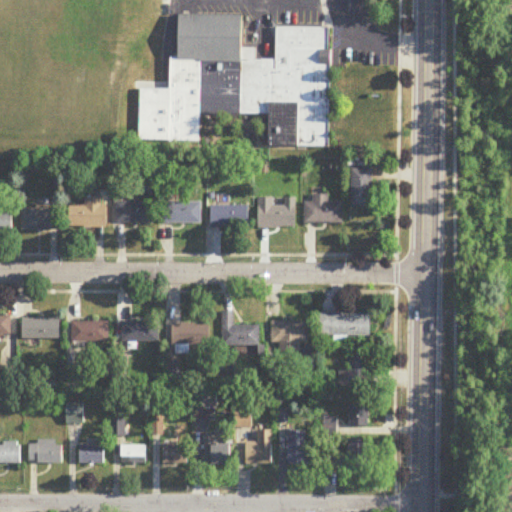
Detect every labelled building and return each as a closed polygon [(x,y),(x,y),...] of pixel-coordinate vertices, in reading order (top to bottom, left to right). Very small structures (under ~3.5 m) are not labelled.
[(330,29),(277,29),(277,61),(255,61),(255,50),(244,50),(244,17),(180,17),(181,60),(170,60),(170,143),(201,143),(201,117),(270,117),(270,147),(302,147),(302,141),(331,140),(330,29)] [(373,208),(373,170),(351,170),(351,208),(373,208)] [(343,225),(343,204),(329,204),(329,196),(313,196),(313,203),(305,203),(305,225),(343,225)] [(69,228),(106,228),(106,198),(85,198),(85,208),(69,208),(69,228)] [(297,199),(285,199),(285,208),(274,208),(274,199),(259,199),(259,229),(297,229),(297,199)] [(153,203),(116,203),(116,225),(153,225),(153,203)] [(164,203),(164,225),(202,225),(202,203),(164,203)] [(211,228),(249,228),(249,207),(211,207),(211,228)] [(59,210),(22,210),(22,231),(59,231),(59,210)] [(0,234),(13,234),(13,213),(0,212),(0,234)] [(222,347),(258,347),(258,327),(235,327),(235,313),(222,313),(222,347)] [(371,315),(320,315),(320,338),(371,338),(371,315)] [(11,316),(0,316),(0,335),(11,336),(11,316)] [(23,340),(60,340),(60,319),(23,319),(23,340)] [(110,322),(68,322),(68,344),(110,344),(110,322)] [(159,343),(159,322),(122,322),(122,343),(159,343)] [(282,353),(301,353),(301,344),(310,344),(310,323),(271,323),(271,344),(282,344),(282,353)] [(210,346),(210,325),(173,325),(173,352),(189,352),(190,346),(210,346)] [(338,372),(338,388),(368,388),(368,353),(349,353),(349,372),(338,372)] [(369,403),(351,403),(351,427),(369,427),(369,403)] [(110,426),(110,436),(124,436),(124,423),(117,423),(117,426),(110,426)] [(274,432),(258,432),(258,445),(247,445),(247,466),(274,466),(274,432)] [(288,432),(288,465),(315,465),(315,446),(307,446),(307,432),(288,432)] [(234,466),(234,446),(215,446),(215,437),(205,437),(205,466),(234,466)] [(63,464),(63,446),(56,446),(56,442),(30,442),(30,464),(63,464)] [(349,477),(370,477),(370,442),(349,442),(349,477)] [(0,465),(21,465),(21,444),(0,444),(0,465)] [(189,465),(189,446),(162,446),(162,465),(189,465)] [(79,464),(104,464),(104,447),(79,447),(79,464)] [(121,447),(121,466),(148,466),(148,447),(121,447)]
